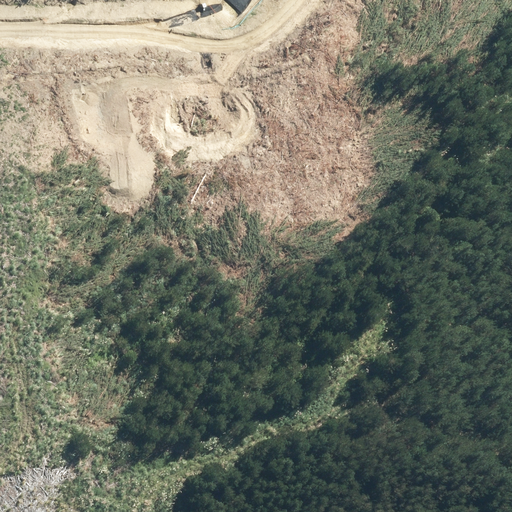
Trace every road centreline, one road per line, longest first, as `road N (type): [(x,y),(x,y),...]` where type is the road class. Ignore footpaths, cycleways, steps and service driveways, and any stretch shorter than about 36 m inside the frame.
road 1 (trunk): [(215,0),(0,99)]
road 2 (trunk): [(0,76),(163,0)]
